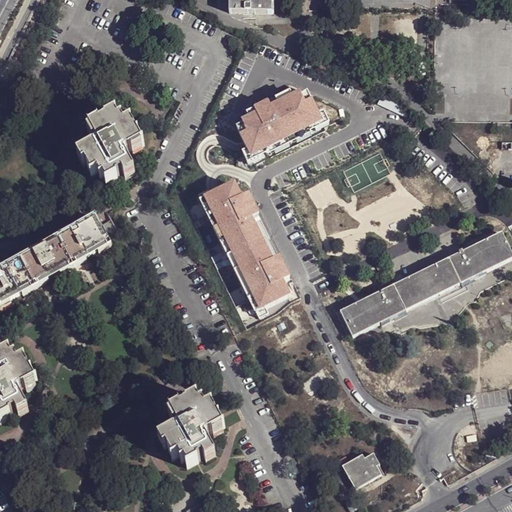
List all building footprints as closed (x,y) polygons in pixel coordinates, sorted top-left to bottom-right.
[(231,0),(231,12),(273,13),(272,0),(231,0)] [(277,106),(291,99),(289,94),(275,101),(277,106)] [(249,122),(235,129),(246,152),(249,157),(257,153),(263,151),(264,152),(271,149),(285,142),(292,138),(307,131),(306,129),(312,127),(320,123),(317,118),(306,95),(292,101),(291,99),(277,106),(270,110),(267,105),(253,112),(256,117),(248,121),(249,122)] [(256,117),(253,112),(246,116),(248,121),(256,117)] [(144,145),(132,123),(126,126),(122,120),(120,121),(117,114),(107,119),(108,120),(102,124),(100,122),(91,127),(99,142),(78,153),(82,163),(85,161),(91,174),(97,171),(100,178),(103,176),(106,183),(116,178),(115,177),(121,174),(123,177),(133,173),(124,155),(144,145)] [(320,123),(312,127),(314,131),(327,125),(322,115),(317,118),(320,123)] [(309,136),(307,131),(292,138),(295,143),(309,136)] [(288,147),(285,142),(271,149),(273,154),(288,147)] [(249,157),(246,152),(241,154),(246,165),(259,158),(257,153),(249,157)] [(209,198),(206,199),(213,213),(211,214),(218,227),(225,241),(226,241),(240,268),(238,269),(245,284),(252,297),(253,296),(260,310),(264,308),(288,296),(282,283),(287,280),(280,266),(277,268),(273,261),(271,262),(250,221),(253,219),(250,212),(254,210),(250,203),(248,204),(244,197),(240,199),(234,185),(209,198)] [(211,214),(213,213),(206,199),(209,198),(206,193),(197,197),(206,216),(211,214)] [(0,267),(0,307),(108,247),(100,234),(95,225),(91,217),(0,267)] [(95,225),(100,234),(111,228),(106,218),(95,225)] [(226,241),(225,241),(218,227),(212,230),(240,286),(245,284),(238,269),(240,268),(226,241)] [(341,314),(353,339),(511,261),(511,255),(502,235),(341,314)] [(260,310),(253,296),(252,297),(248,299),(258,319),(267,314),(264,308),(260,310)] [(272,348),(310,331),(301,311),(263,328),(272,348)] [(37,385),(24,363),(19,366),(15,360),(13,361),(9,355),(0,359),(0,361),(0,362),(0,420),(2,424),(12,419),(11,417),(17,414),(20,417),(29,412),(19,395),(37,385)] [(173,414),(181,430),(161,441),(166,450),(169,449),(176,461),(181,459),(184,465),(188,463),(191,469),(200,464),(199,462),(206,459),(208,462),(218,457),(208,439),(226,429),(214,407),(207,411),(204,404),(201,406),(199,400),(191,404),(192,407),(184,411),(183,408),(173,414)] [(343,468),(356,491),(381,476),(375,466),(378,464),(373,456),(365,460),(363,457),(343,468)] [(346,505),(350,511),(354,511),(359,509),(353,501),(346,505)]
